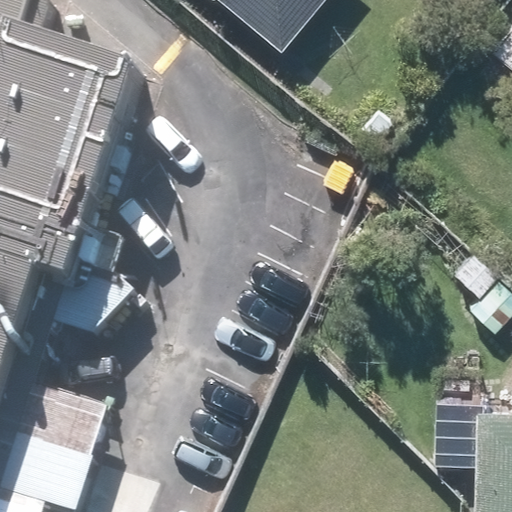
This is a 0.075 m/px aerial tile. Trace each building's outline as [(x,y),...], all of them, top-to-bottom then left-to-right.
[(233,0),(281,40),(314,0),(233,0)] [(511,17),(489,43),(511,63),(511,17)] [(0,438),(115,82),(0,41),(0,438)] [(451,267),(476,293),(466,301),(491,328),(511,308),(511,288),(473,247),(451,267)] [(511,511),(511,402),(473,401),(470,511),(511,511)]
